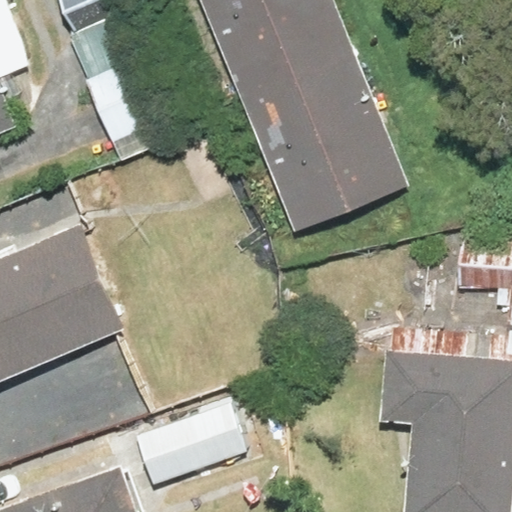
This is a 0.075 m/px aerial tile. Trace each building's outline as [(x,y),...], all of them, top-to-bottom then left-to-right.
[(333,0),(194,0),(288,235),(408,188),(333,0)] [(145,55),(91,78),(128,166),(182,143),(145,55)] [(0,93),(0,130),(13,125),(0,93)] [(0,261),(0,382),(118,334),(75,230),(0,261)] [(507,511),(511,457),(511,364),(383,353),(377,424),(404,426),(397,511),(507,511)] [(239,400),(147,436),(166,487),(259,451),(239,400)] [(129,511),(116,471),(0,508),(0,511),(129,511)]
